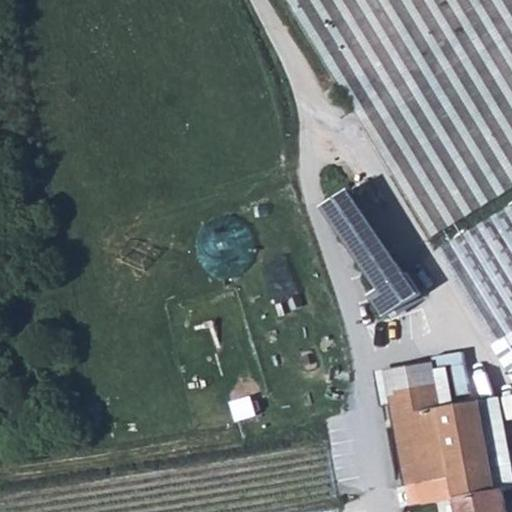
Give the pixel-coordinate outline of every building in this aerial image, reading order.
[(511,0),(285,0),(431,239),(511,190),(511,0)] [(329,205),(383,288),(407,272),(354,189),(329,205)] [(511,207),(439,252),(511,371),(511,207)] [(421,294),(407,272),(383,288),(374,294),(388,316),(421,294)] [(443,380),(392,389),(393,396),(444,388),(443,380)] [(393,396),(408,485),(455,477),(495,470),(499,492),(511,488),(511,458),(501,397),(447,407),(444,388),(393,396)] [(455,477),(459,498),(461,511),(509,511),(506,490),(499,492),(495,470),(455,477)] [(408,485),(412,507),(459,498),(455,477),(408,485)]
